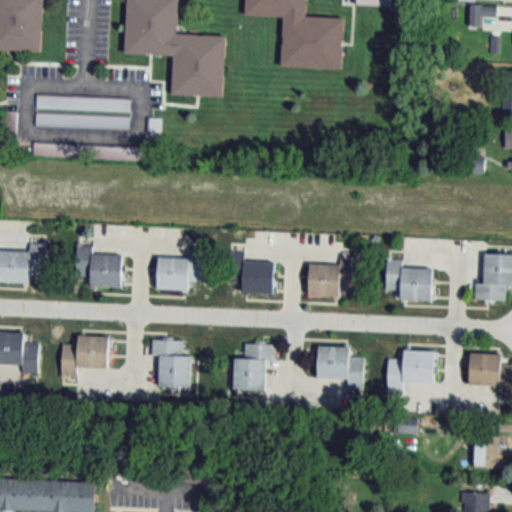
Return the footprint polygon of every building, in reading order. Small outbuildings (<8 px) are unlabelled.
[(0,0),(0,50),(37,52),(39,0),(0,0)] [(222,37),(173,34),(174,0),(123,0),(121,55),(170,57),(169,94),(219,97),(222,37)] [(278,68),(339,70),(341,19),(303,17),(303,0),(243,0),(242,16),(280,18),(278,68)] [(466,25),(477,25),(477,6),(466,6),(466,25)] [(511,116),(511,70),(501,70),(501,116),(511,116)] [(128,99),(35,97),(34,110),(128,111),(128,99)] [(502,149),(511,149),(511,161),(504,161),(504,172),(511,172),(511,130),(503,130),(502,149)] [(31,144),(31,157),(142,160),(142,147),(31,144)] [(43,244),(28,244),(28,252),(0,250),(0,283),(25,284),(25,274),(42,275),(43,244)] [(85,287),(121,287),(121,255),(91,255),(91,247),(74,247),(74,276),(85,276),(85,287)] [(187,259),(154,258),(153,290),(185,291),(185,282),(201,283),(202,251),(187,251),(187,259)] [(473,301),(503,301),(504,286),(511,286),(511,255),(482,255),(481,284),(473,284),(473,301)] [(338,265),(305,265),(304,297),(336,298),(336,289),(355,289),(356,258),(338,258),(338,265)] [(429,302),(430,269),(401,269),(401,260),(384,259),(383,291),(397,291),(397,301),(429,302)] [(270,295),(272,263),(226,261),(226,286),(236,286),(236,294),(270,295)] [(22,333),(0,332),(0,366),(36,367),(37,343),(22,343),(22,333)] [(60,368),(106,369),(106,337),(74,336),(74,345),(60,345),(60,368)] [(189,356),(181,355),(181,341),(149,340),(149,356),(156,356),(155,388),(188,389),(189,356)] [(230,390),(263,391),(264,361),(273,361),(273,345),(242,344),(242,359),(231,359),(230,390)] [(346,379),(345,388),(362,388),(362,357),(346,357),(346,347),(315,346),(314,379),(346,379)] [(433,382),(433,351),(397,350),(397,359),(386,359),(385,391),(401,391),(401,382),(433,382)] [(499,355),(467,354),(465,385),(497,387),(496,396),(511,396),(511,365),(499,365),(499,355)] [(472,468),(496,468),(496,437),(472,437),(472,468)] [(0,509),(60,511),(90,511),(92,483),(0,478),(0,509)] [(488,511),(488,492),(464,492),(464,511),(488,511)]
